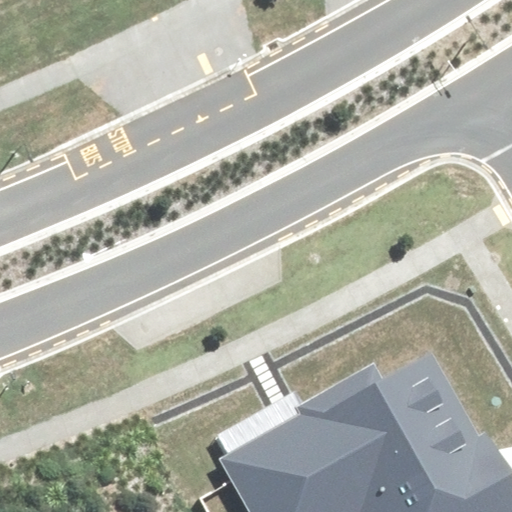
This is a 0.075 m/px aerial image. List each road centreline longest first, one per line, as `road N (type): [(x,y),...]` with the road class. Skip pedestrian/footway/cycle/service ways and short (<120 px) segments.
road 1 (tertiary): [(491,87),(263,214),(0,332)]
road 2 (tertiary): [(0,214),(249,103),(434,0)]
